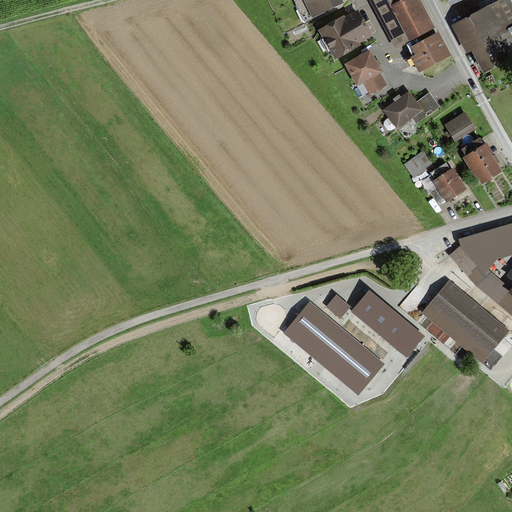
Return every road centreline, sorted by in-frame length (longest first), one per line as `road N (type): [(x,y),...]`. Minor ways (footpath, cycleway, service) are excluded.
road 1 (track): [(0,398),(70,348),(123,324),(281,275)]
road 2 (unclassified): [(430,0),(511,151)]
